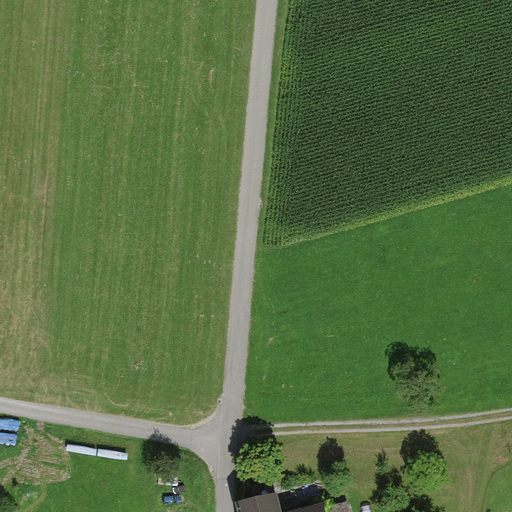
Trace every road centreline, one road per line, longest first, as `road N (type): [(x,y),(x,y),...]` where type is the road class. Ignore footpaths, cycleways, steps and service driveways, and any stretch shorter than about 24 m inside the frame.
road 1 (unclassified): [(227,438),(266,0)]
road 2 (track): [(227,438),(511,413)]
road 3 (residential): [(227,438),(165,435),(0,404)]
